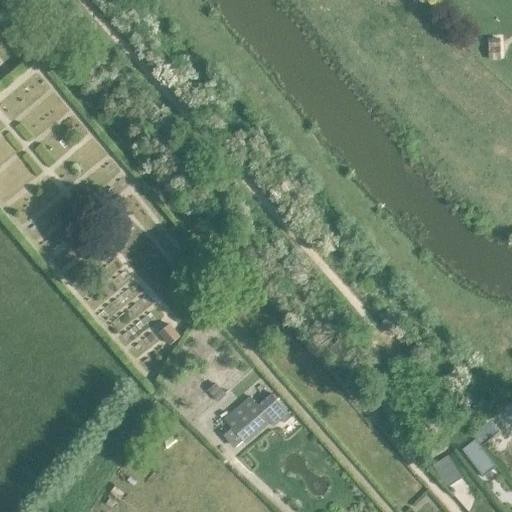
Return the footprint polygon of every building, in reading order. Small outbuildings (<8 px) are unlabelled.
[(500,38),(488,38),(488,59),(500,59),(500,38)] [(170,346),(179,338),(168,325),(159,333),(170,346)] [(216,383),(208,391),(218,402),(226,395),(216,383)] [(248,395),(222,417),(230,427),(241,440),(244,443),(268,423),(272,427),(288,414),(270,393),(256,405),(248,395)] [(482,447),(500,432),(492,423),(475,438),(482,447)] [(241,440),(230,427),(223,433),(234,446),(241,440)] [(473,441),(461,451),(482,478),(495,468),(473,441)] [(447,488),(462,479),(449,458),(434,469),(447,488)]
